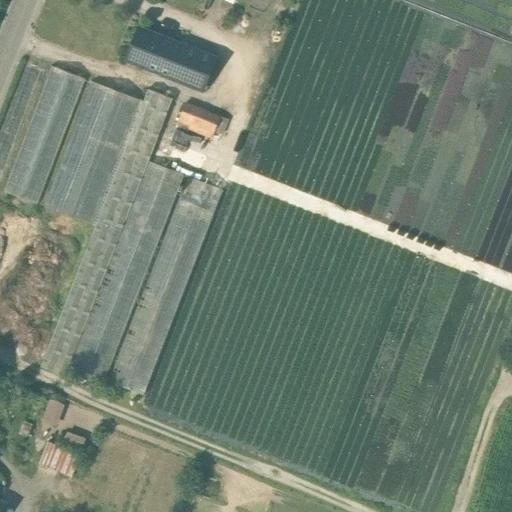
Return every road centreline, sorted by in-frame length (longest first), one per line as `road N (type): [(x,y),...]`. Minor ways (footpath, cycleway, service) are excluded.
road 1 (track): [(0,359),(365,511)]
road 2 (track): [(465,511),(511,378)]
